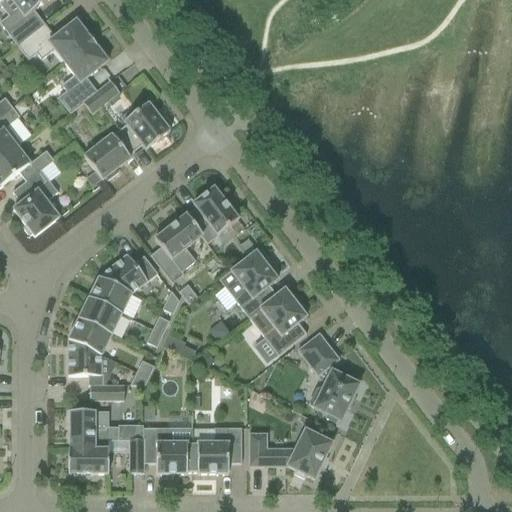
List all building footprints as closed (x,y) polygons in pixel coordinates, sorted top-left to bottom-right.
[(7,0),(0,5),(0,9),(8,19),(0,25),(0,27),(16,49),(44,27),(33,14),(51,0),(7,0)] [(54,40),(44,27),(16,49),(27,63),(36,56),(41,63),(53,53),(63,66),(92,44),(87,38),(86,38),(75,24),(54,40)] [(96,50),(92,44),(63,66),(73,79),(61,88),(66,94),(57,101),(69,117),(82,107),(82,106),(96,95),(86,82),(107,65),(96,51),(96,50)] [(108,85),(96,95),(82,106),(82,107),(91,118),(119,97),(109,84),(108,85)] [(0,119),(11,111),(4,102),(0,104),(0,119)] [(129,113),(120,121),(125,128),(126,128),(142,148),(141,148),(145,153),(169,135),(166,132),(169,130),(160,118),(157,120),(147,107),(133,118),(129,113)] [(0,162),(15,150),(19,147),(6,130),(18,120),(11,111),(0,119),(0,162)] [(127,159),(141,148),(142,148),(126,128),(125,128),(112,139),(111,138),(83,160),(101,184),(104,181),(106,184),(118,175),(116,172),(129,162),(127,159)] [(0,190),(18,177),(25,185),(40,174),(52,164),(45,155),(29,167),(15,150),(0,162),(0,190)] [(57,196),(40,174),(25,185),(11,195),(20,207),(12,213),(25,230),(23,232),(28,239),(31,237),(33,240),(58,221),(45,205),(57,196)] [(195,211),(185,219),(201,239),(200,240),(206,247),(237,223),(213,191),(192,208),(195,211)] [(185,219),(185,218),(153,243),(160,251),(149,259),(171,287),(183,278),(180,275),(194,264),(184,252),(200,240),(201,239),(185,219)] [(255,255),(218,283),(248,322),(259,313),(276,299),(268,290),(276,283),(255,255)] [(97,281),(130,298),(130,297),(146,285),(156,278),(142,261),(133,268),(126,259),(98,281),(97,281)] [(130,298),(97,281),(87,302),(120,318),(130,298)] [(195,301),(186,289),(178,296),(187,307),(195,301)] [(283,293),(276,299),(259,313),(248,322),(277,359),(305,337),(297,327),(305,320),(283,293)] [(171,318),(178,305),(170,295),(162,313),(171,318)] [(120,318),(87,302),(77,322),(110,338),(120,318)] [(158,321),(152,333),(161,338),(168,325),(158,321)] [(110,338),(77,322),(67,343),(100,359),(110,338)] [(155,351),(161,338),(152,333),(145,346),(155,351)] [(352,402),(351,402),(357,388),(330,375),(327,371),(338,363),(318,337),(297,354),(316,380),(318,378),(327,382),(321,393),(318,392),(315,393),(309,405),(310,409),(313,410),(312,411),(326,418),(325,421),(335,426),(336,423),(339,425),(346,411),(347,411),(352,402)] [(182,349),(167,341),(163,351),(177,358),(182,349)] [(100,389),(100,359),(67,343),(67,379),(87,379),(87,389),(88,389),(100,389)] [(141,365),(136,376),(147,382),(152,370),(141,365)] [(143,389),(147,382),(136,376),(129,389),(143,389)] [(88,389),(88,405),(123,405),(123,389),(100,389),(88,389)] [(143,410),(143,423),(153,423),(154,410),(143,410)] [(93,415),(89,415),(69,415),(69,453),(69,454),(93,454),(93,444),(107,444),(117,444),(117,431),(104,431),(104,433),(93,433),(93,415)] [(191,476),(191,448),(191,432),(169,432),(142,432),(142,443),(142,467),(143,467),(155,467),(155,477),(185,477),(186,476),(191,476)] [(240,432),(213,432),(213,447),(196,447),(196,448),(191,448),(191,476),(196,476),(196,477),(227,477),(227,467),(240,467),(240,432)] [(248,438),(248,450),(248,470),(286,470),(294,474),(292,477),(303,482),(305,479),(313,483),(331,447),(304,433),(294,453),(265,453),(265,438),(248,438)] [(142,443),(127,443),(127,457),(127,477),(143,477),(143,467),(142,467),(142,443)] [(107,453),(107,444),(93,444),(93,454),(69,454),(69,453),(67,453),(67,477),(107,477),(107,453)]
